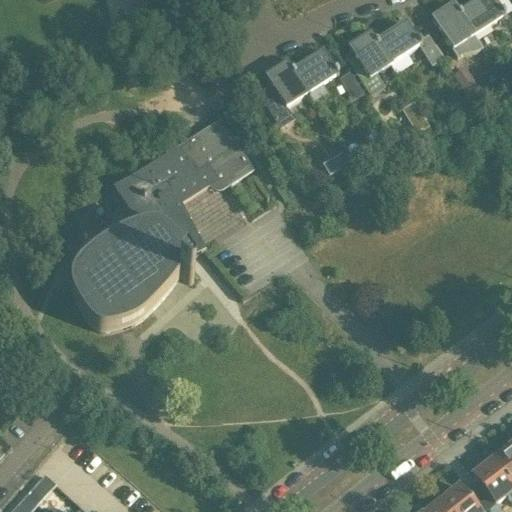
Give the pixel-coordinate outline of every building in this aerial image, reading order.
[(491,0),(485,0),(460,16),(474,38),(504,19),(491,0)] [(431,21),(456,61),(457,59),(459,58),(463,57),(465,56),(466,56),(472,55),(476,54),(478,53),(482,51),(474,38),(460,16),(454,7),(431,21)] [(390,67),(418,49),(432,70),(443,63),(428,39),(418,45),(406,27),(376,46),(390,67)] [(390,67),(376,46),(370,36),(347,51),(368,82),(390,67)] [(323,56),(293,74),(307,96),(334,79),(336,77),(334,74),(323,56)] [(285,110),(307,96),(293,74),(287,65),(264,80),(269,88),(257,96),(279,131),(292,122),(285,110)] [(453,78),(467,100),(478,92),(465,71),(453,78)] [(349,78),(340,84),(346,93),(355,87),(349,78)] [(412,104),(400,111),(413,133),(427,129),(412,104)] [(468,104),(453,114),(460,124),(474,114),(468,104)] [(253,173),(220,121),(112,191),(139,231),(130,235),(120,240),(112,244),(103,249),(97,253),(90,258),(82,266),(79,269),(74,274),(72,278),(71,282),(70,284),(70,286),(70,291),(71,297),(74,304),(79,314),(85,324),(90,329),(92,332),(96,334),(102,336),(105,336),(108,335),(116,334),(121,332),(128,330),(134,327),(139,325),(145,319),(157,308),(170,292),(179,279),(187,286),(188,286),(190,286),(192,286),(192,285),(193,283),(193,281),(186,269),(187,266),(187,263),(205,252),(205,251),(202,253),(178,209),(224,179),(229,188),(253,173)] [(335,160),(342,171),(348,167),(342,157),(335,160)] [(511,452),(510,450),(491,464),(511,491),(511,452)] [(511,491),(491,464),(472,479),(494,508),(488,511),(499,511),(495,506),(506,498),(511,505),(511,491)] [(18,511),(32,511),(54,489),(43,478),(15,509),(18,511)] [(439,506),(443,511),(477,511),(459,489),(439,506)]
